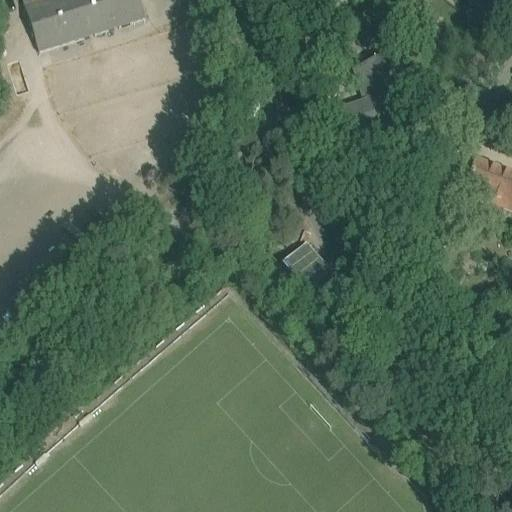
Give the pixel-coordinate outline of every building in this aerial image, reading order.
[(144,21),(137,0),(21,0),(25,12),(39,55),(144,21)] [(402,76),(396,58),(354,72),(365,104),(335,114),(334,112),(327,114),(328,117),(317,120),(327,149),(354,140),(357,148),(383,139),(393,167),(422,157),(404,103),(423,97),(415,72),(402,76)] [(511,176),(477,163),(464,196),(511,214),(511,176)] [(469,175),(456,168),(427,218),(441,226),(469,175)] [(310,293),(330,275),(306,248),(286,266),(310,293)]
